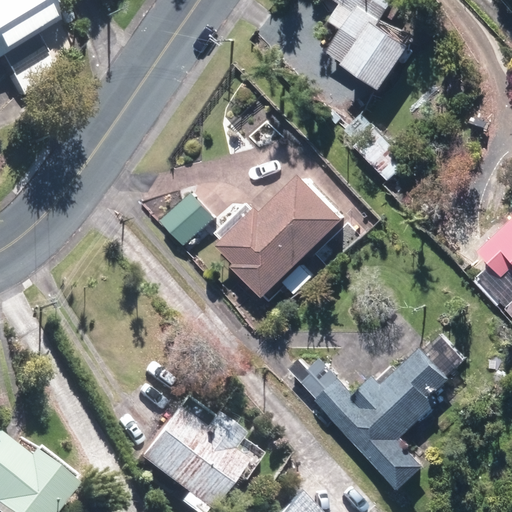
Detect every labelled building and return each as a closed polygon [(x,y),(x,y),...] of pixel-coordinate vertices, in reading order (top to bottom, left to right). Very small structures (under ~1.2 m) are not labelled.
[(0,0),(0,56),(5,54),(27,91),(60,71),(38,34),(63,19),(58,0),(0,0)] [(360,58),(397,84),(429,37),(393,13),(401,0),(357,0),(367,7),(339,48),(359,61),(360,58)] [(384,125),(364,142),(395,177),(415,159),(384,125)] [(232,242),(278,291),(359,213),(317,169),(279,206),(275,201),(232,242)] [(171,217),(192,241),(222,215),(201,191),(171,217)] [(511,272),(498,285),(511,300),(511,224),(488,246),(511,271),(511,272)] [(311,357),(288,378),(331,424),(342,414),(409,485),(434,462),(409,435),(447,399),(440,391),(459,373),(430,342),(390,379),(384,373),(366,391),(331,354),(319,365),(311,357)] [(179,406),(145,454),(215,504),(250,456),(236,447),(248,430),(221,411),(209,428),(179,406)] [(58,511),(82,480),(39,448),(36,453),(0,426),(0,503),(5,508),(1,511),(58,511)] [(320,511),(302,495),(285,511),(320,511)]
